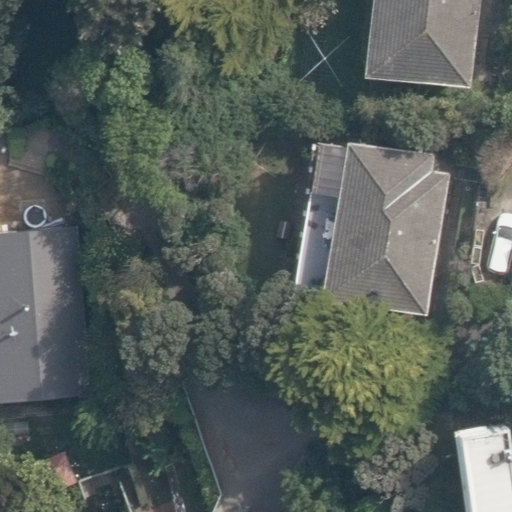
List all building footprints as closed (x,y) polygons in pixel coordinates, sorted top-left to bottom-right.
[(370,0),(362,72),(468,85),(478,0),(370,0)] [(290,285),(427,308),(450,168),(431,165),(434,149),(344,135),(343,141),(315,137),(290,285)] [(0,400),(91,395),(80,222),(0,226),(0,400)] [(244,370),(274,372),(276,343),(246,341),(244,370)] [(450,424),(462,511),(511,511),(511,442),(502,444),(498,417),(450,424)] [(38,457),(49,489),(79,478),(68,447),(38,457)]
